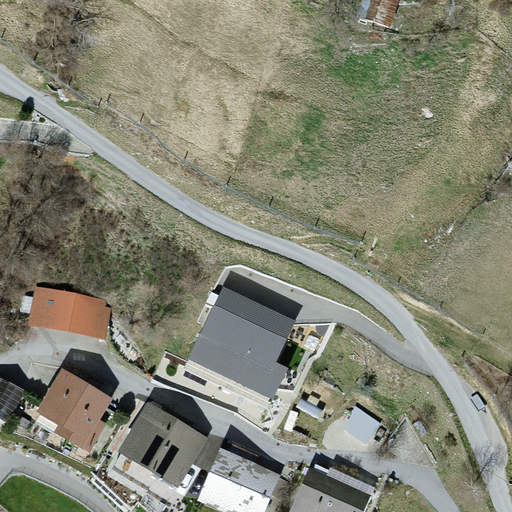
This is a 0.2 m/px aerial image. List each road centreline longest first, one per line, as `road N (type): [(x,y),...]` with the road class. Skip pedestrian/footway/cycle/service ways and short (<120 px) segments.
road 1 (residential): [(511,499),(440,348),(360,280),(227,231),(0,76)]
road 2 (residential): [(450,511),(425,480),(287,449),(70,355),(0,363)]
road 3 (track): [(396,311),(428,315),(511,373)]
